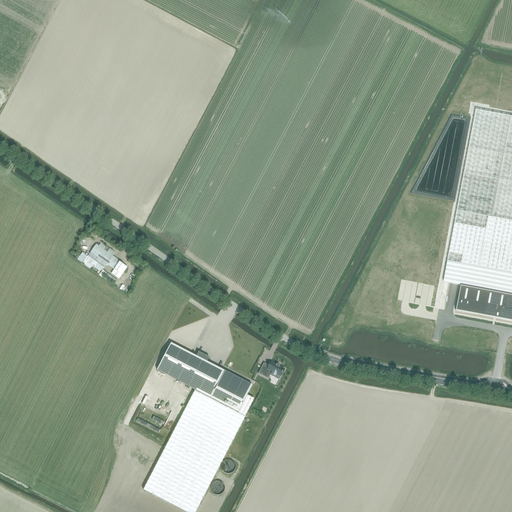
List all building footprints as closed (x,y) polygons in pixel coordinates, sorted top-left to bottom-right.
[(511,116),(476,110),(444,282),(462,286),(457,311),(511,321),(511,116)] [(112,256),(115,253),(101,243),(99,246),(96,245),(87,257),(83,254),(78,261),(91,269),(93,267),(101,272),(99,275),(113,286),(117,281),(102,270),(107,264),(114,269),(111,273),(119,279),(120,277),(127,267),(119,262),(120,261),(112,256)] [(171,343),(157,370),(176,380),(195,390),(167,444),(217,470),(254,399),(247,395),(252,385),(206,362),(209,357),(198,352),(196,356),(190,353),(171,343)] [(275,376),(276,374),(280,376),(282,373),(282,374),(283,372),(282,372),(284,369),(279,367),(279,366),(276,364),(276,365),(271,363),(269,366),(268,369),(262,366),(258,374),(268,379),(270,375),(271,373),(275,376)] [(153,416),(152,419),(163,424),(164,422),(153,416)] [(137,418),(136,421),(146,427),(148,424),(137,418)] [(149,424),(147,427),(158,433),(159,430),(149,424)] [(160,457),(143,490),(185,511),(195,511),(215,473),(217,470),(167,444),(160,457)]
